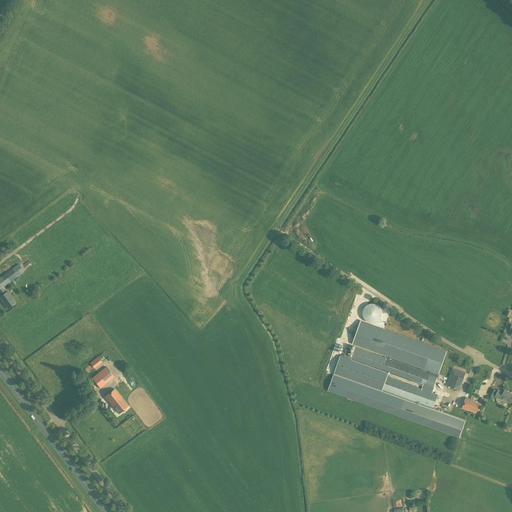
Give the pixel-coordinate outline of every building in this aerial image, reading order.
[(6,293),(2,288),(24,272),(18,264),(0,277),(0,292),(2,295),(0,296),(0,298),(8,309),(16,303),(7,292),(6,293)] [(432,392),(447,351),(360,320),(352,344),(373,351),(372,353),(356,347),(351,361),(338,355),(324,389),(460,438),(466,420),(433,409),(438,394),(432,392)] [(98,357),(90,363),(94,368),(102,362),(98,357)] [(100,388),(114,377),(106,367),(92,378),(100,388)] [(464,378),(466,373),(452,368),(446,385),(460,390),(464,378)] [(129,406),(114,389),(105,396),(119,414),(129,406)] [(511,394),(504,390),(504,392),(498,389),(495,397),(502,400),(503,399),(511,403),(511,399),(511,394)] [(472,395),(470,400),(465,398),(462,408),(469,411),(469,410),(476,413),(479,403),(473,401),(474,401),(475,396),(472,395)]
